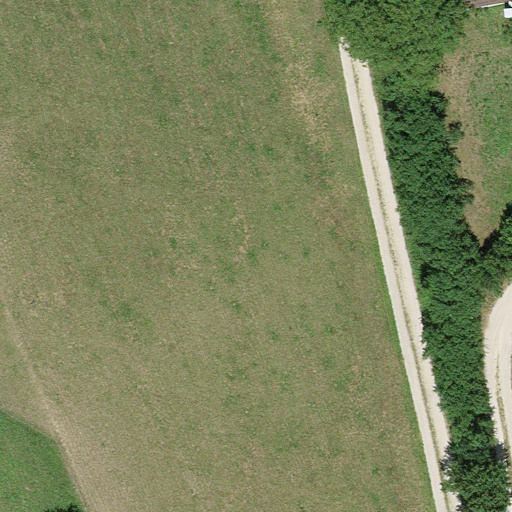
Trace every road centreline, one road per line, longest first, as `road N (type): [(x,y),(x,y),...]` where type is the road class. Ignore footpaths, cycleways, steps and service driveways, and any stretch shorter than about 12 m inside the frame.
road 1 (track): [(443,511),(344,84),(335,0)]
road 2 (track): [(503,511),(483,367),(498,310),(511,300)]
